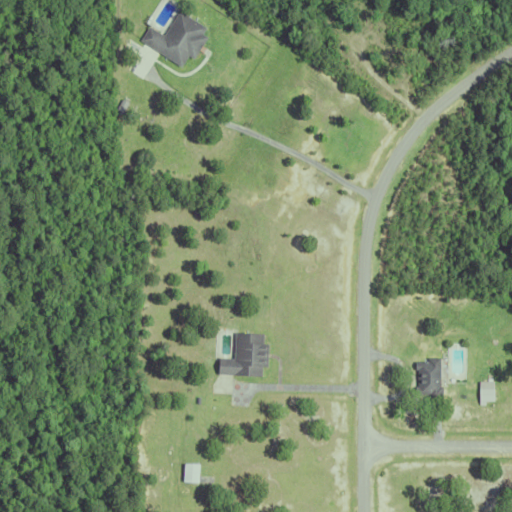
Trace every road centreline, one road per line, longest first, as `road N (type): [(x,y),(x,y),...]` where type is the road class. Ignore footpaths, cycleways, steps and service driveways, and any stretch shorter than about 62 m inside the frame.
road 1 (residential): [(511,55),(427,119),(377,200),(366,239),(363,511)]
road 2 (residential): [(363,448),(511,449)]
